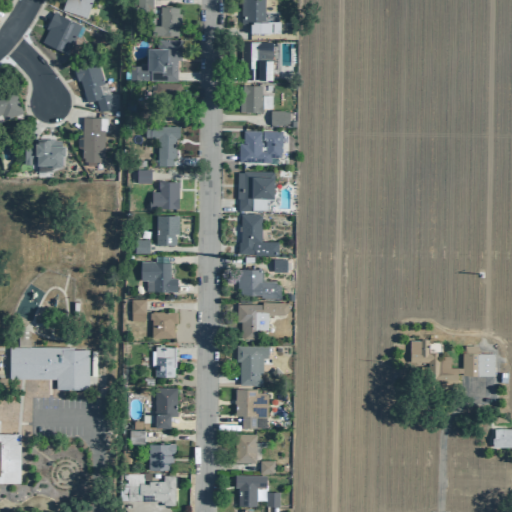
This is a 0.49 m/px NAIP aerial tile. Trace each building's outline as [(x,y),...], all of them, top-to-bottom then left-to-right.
[(62,0),(59,9),(84,18),(89,0),(62,0)] [(151,0),(136,0),(136,10),(152,10),(151,0)] [(238,0),(238,36),(253,36),(253,25),(263,25),(263,0),(238,0)] [(176,6),(158,6),(158,25),(155,25),(156,35),(175,34),(175,26),(179,26),(178,12),(176,12),(176,6)] [(51,10),(79,24),(64,53),(37,39),(51,10)] [(266,24),(266,36),(282,36),(282,24),(266,24)] [(179,39),(155,39),(155,47),(144,47),(144,65),(128,65),(128,80),(174,80),(174,59),(178,59),(179,39)] [(269,41),(238,41),(238,78),(269,78),(269,41)] [(72,65),(95,57),(111,106),(97,110),(93,99),(84,102),(72,65)] [(177,82),(152,82),(152,99),(161,99),(161,111),(177,112),(177,82)] [(238,84),(237,111),(259,112),(260,94),(258,94),(259,84),(238,84)] [(0,88),(10,85),(24,115),(3,123),(0,117),(0,88)] [(271,96),(262,96),(262,108),(271,108),(271,96)] [(135,108),(135,120),(148,120),(149,109),(135,108)] [(268,109),(268,123),(281,123),(281,122),(286,122),(286,111),(281,111),(281,109),(268,109)] [(79,117),(98,117),(105,117),(106,132),(101,131),(102,161),(78,159),(79,117)] [(176,125),(147,125),(147,137),(155,137),(155,165),(170,165),(170,157),(173,157),(173,137),(176,137),(176,125)] [(279,130),(279,151),(278,152),(278,157),(268,157),(268,161),(260,161),(240,161),(236,161),(236,144),(240,144),(240,129),(279,130)] [(23,144),(62,144),(62,167),(38,166),(37,162),(22,162),(23,144)] [(148,168),(134,168),(134,182),(148,182),(148,168)] [(234,170),(234,198),(236,198),(235,209),(265,210),(266,199),(271,199),(271,170),(234,170)] [(175,181),(157,181),(157,191),(149,191),(149,197),(146,197),(146,207),(175,208),(175,181)] [(275,240),(258,240),(259,212),(237,212),(236,253),(275,254),(275,240)] [(153,214),(153,244),(173,244),(173,233),(176,233),(176,214),(153,214)] [(146,238),(132,238),(132,252),(146,252),(146,238)] [(270,257),(270,271),(284,271),(284,257),(270,257)] [(138,261),(138,279),(145,279),(144,290),(174,290),(174,277),(168,277),(168,261),(138,261)] [(260,268),(235,268),(234,287),(237,287),(237,294),(258,294),(258,297),(279,297),(279,281),(259,280),(260,268)] [(128,298),(128,320),(142,320),(142,298),(128,298)] [(234,303),(234,320),(241,320),(241,337),(254,337),(254,328),(265,328),(265,313),(283,314),(283,302),(259,301),(259,304),(234,303)] [(149,311),(148,337),(170,337),(171,322),(174,322),(174,311),(149,311)] [(427,340),(427,338),(418,338),(418,340),(407,340),(407,362),(424,362),(424,371),(448,371),(448,356),(439,356),(439,344),(437,341),(427,340)] [(233,343),(233,360),(237,360),(237,384),(256,384),(256,372),(260,372),(260,357),(265,357),(265,343),(233,343)] [(7,345),(7,378),(19,378),(46,378),(53,378),(53,389),(86,389),(86,384),(94,384),(94,350),(86,350),(85,348),(70,348),(70,345),(7,345)] [(490,353),(490,375),(459,375),(459,352),(461,352),(462,345),(474,345),(474,353),(490,353)] [(173,346),(173,366),(172,366),(171,375),(152,375),(152,346),(173,346)] [(152,386),(152,427),(167,427),(167,415),(174,415),(174,386),(152,386)] [(232,388),(232,415),(239,415),(238,427),(253,427),(253,416),(264,416),(264,392),(254,392),(254,388),(232,388)] [(511,428),(511,446),(491,446),(491,428),(511,428)] [(141,443),(141,430),(127,429),(126,443),(141,443)] [(0,433),(15,433),(17,433),(17,482),(0,482),(0,433)] [(253,433),(234,433),(234,461),(253,462),(253,433)] [(145,443),(146,468),(167,468),(167,461),(170,461),(170,451),(172,451),(172,443),(145,443)] [(271,460),(256,460),(256,473),(271,473),(271,460)] [(175,475),(174,505),(163,505),(163,501),(120,500),(120,482),(126,482),(126,472),(151,473),(151,479),(143,479),(142,483),(148,484),(148,481),(163,481),(163,475),(175,475)] [(263,474),(232,474),(231,486),(235,486),(235,502),(230,502),(230,505),(253,505),(253,486),(263,487),(263,474)] [(263,491),(263,505),(276,506),(276,491),(263,491)]
